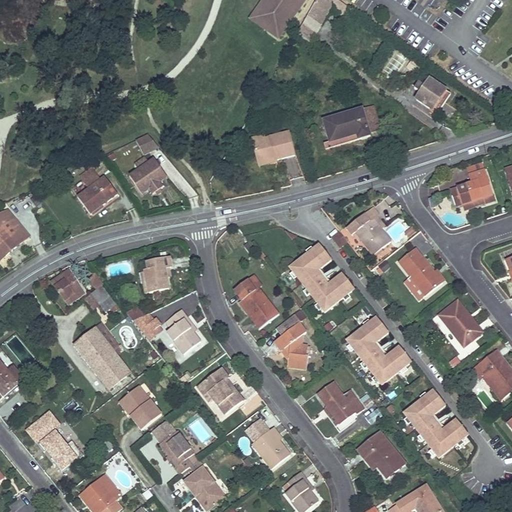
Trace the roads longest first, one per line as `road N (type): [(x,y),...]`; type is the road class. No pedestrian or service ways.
road 1 (residential): [(200,220),(215,312),(255,379),(332,466),(344,511)]
road 2 (tertiary): [(0,297),(70,252),(200,220)]
road 3 (tertiary): [(200,220),(402,169)]
